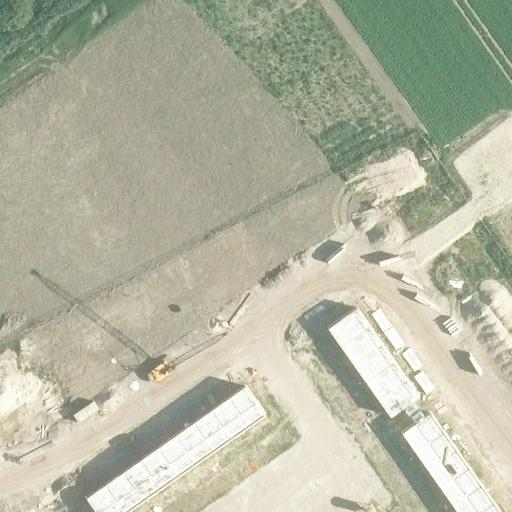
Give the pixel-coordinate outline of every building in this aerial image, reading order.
[(511,155),(508,151),(460,185),(474,205),(511,178),(511,155)] [(356,306),(326,327),(339,346),(369,325),(356,306)] [(369,325),(339,346),(352,364),(382,342),(369,325)] [(382,342),(352,364),(364,381),(394,360),(382,342)] [(394,360),(364,381),(377,399),(407,378),(394,360)] [(299,364),(289,371),(294,378),(303,371),(299,364)] [(407,378),(377,399),(390,417),(420,396),(407,378)] [(311,382),(302,389),(307,395),(316,389),(311,382)] [(245,384),(226,397),(248,427),(266,414),(245,384)] [(316,389),(307,395),(311,402),(321,396),(316,389)] [(226,397),(209,410),(230,440),(248,427),(226,397)] [(209,410),(191,422),(212,452),(230,440),(209,410)] [(430,411),(400,432),(413,450),(443,429),(430,411)] [(336,417),(327,424),(331,431),(341,424),(336,417)] [(191,422),(174,435),(195,465),(212,452),(191,422)] [(341,424),(331,431),(336,437),(346,431),(341,424)] [(443,429),(413,450),(425,468),(456,447),(443,429)] [(174,435),(156,447),(177,477),(195,465),(174,435)] [(156,447),(138,460),(159,490),(177,477),(156,447)] [(456,447),(425,468),(438,486),(468,465),(456,447)] [(276,454),(269,458),(276,468),(283,463),(276,454)] [(269,458),(263,463),(269,473),(276,468),(269,458)] [(138,460),(121,472),(142,502),(159,490),(138,460)] [(468,465),(438,486),(450,503),(480,482),(468,465)] [(377,466),(368,472),(373,479),(382,472),(377,466)] [(121,472),(103,485),(122,511),(127,511),(142,502),(121,472)] [(382,472),(373,479),(377,486),(387,479),(382,472)] [(241,479),(234,483),(241,493),(247,488),(241,479)] [(480,482),(450,503),(456,511),(475,511),(493,500),(480,482)] [(234,483),(227,488),(234,497),(241,493),(234,483)] [(122,511),(103,485),(84,498),(94,511),(122,511)] [(501,511),(493,500),(475,511),(501,511)] [(402,501),(393,507),(396,511),(400,511),(407,508),(402,501)] [(211,511),(206,503),(199,508),(201,511),(211,511)]
